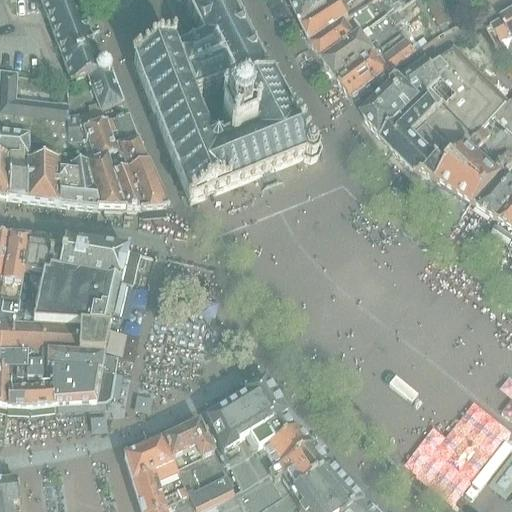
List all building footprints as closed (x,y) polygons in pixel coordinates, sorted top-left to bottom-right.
[(101,63),(85,19),(77,0),(38,0),(68,81),(70,84),(87,78),(97,105),(100,114),(101,113),(124,105),(115,81),(111,71),(109,66),(103,63),(101,63)] [(183,0),(201,38),(182,48),(181,49),(177,51),(176,51),(175,51),(172,44),(133,63),(140,81),(189,206),(302,161),(303,162),(310,165),(316,162),(318,155),(316,149),(309,147),(307,147),(272,81),(241,20),(231,0),(183,0)] [(288,0),(294,12),(313,0),(288,0)] [(313,0),(294,12),(303,30),(350,0),(313,0)] [(350,0),(303,30),(311,48),(382,0),(350,0)] [(382,0),(311,48),(323,66),(357,41),(401,10),(397,5),(405,0),(382,0)] [(439,12),(435,4),(434,4),(427,8),(432,16),(439,12)] [(357,41),(323,66),(337,85),(376,57),(402,38),(395,28),(403,22),(397,14),(401,10),(357,41)] [(444,18),(441,11),(439,12),(432,16),(436,23),(444,18)] [(511,39),(511,14),(501,20),(501,21),(491,27),(500,43),(511,37),(511,39)] [(448,25),(444,18),(436,23),(440,30),(448,25)] [(376,57),(337,85),(351,105),(382,81),(415,56),(411,50),(402,38),(376,57)] [(424,40),(411,50),(415,56),(428,46),(424,40)] [(401,84),(363,121),(382,144),(417,180),(418,179),(435,186),(436,186),(437,185),(509,105),(454,48),(428,65),(428,64),(405,81),(401,84)] [(0,75),(0,136),(27,139),(26,162),(26,165),(56,163),(58,163),(69,169),(86,167),(82,151),(77,152),(76,147),(69,149),(68,148),(67,120),(66,108),(15,102),(15,81),(15,77),(0,75)] [(511,102),(509,105),(437,185),(475,209),(503,178),(504,178),(509,173),(510,174),(511,172),(511,102)] [(77,119),(67,120),(68,148),(69,149),(76,147),(77,152),(82,151),(86,167),(97,213),(126,214),(106,162),(119,157),(116,149),(104,121),(101,113),(100,114),(97,105),(87,109),(89,114),(77,119)] [(128,117),(112,120),(123,147),(137,141),(128,117)] [(112,120),(104,121),(116,149),(119,157),(141,214),(166,213),(166,212),(165,212),(147,165),(137,141),(123,147),(112,120)] [(27,139),(0,136),(0,159),(7,160),(26,162),(27,139)] [(141,214),(119,157),(106,162),(126,214),(141,214)] [(26,162),(7,160),(8,202),(59,209),(97,213),(86,167),(69,169),(58,163),(56,163),(26,165),(26,162)] [(503,178),(475,209),(497,223),(511,206),(511,172),(510,174),(509,173),(504,178),(503,178)] [(497,224),(492,231),(511,243),(511,206),(497,223),(497,224)] [(0,312),(1,307),(10,240),(0,238),(0,312)] [(1,307),(0,312),(0,330),(15,331),(19,305),(22,281),(28,242),(10,240),(1,307)] [(28,242),(22,281),(29,282),(28,283),(30,283),(30,282),(41,284),(42,278),(61,282),(62,277),(57,276),(63,245),(28,242)] [(57,276),(62,277),(119,285),(126,254),(63,245),(57,276)] [(19,305),(15,331),(20,331),(108,333),(108,332),(109,332),(119,285),(62,277),(61,282),(42,278),(41,284),(36,308),(19,305)] [(0,359),(57,361),(103,362),(108,333),(20,331),(15,331),(0,330),(0,359)] [(0,373),(7,373),(26,374),(52,376),(105,377),(114,379),(117,361),(109,360),(108,362),(103,362),(57,361),(0,359),(0,373)] [(7,373),(4,411),(6,411),(28,412),(48,410),(49,396),(33,395),(33,390),(25,389),(26,374),(7,373)] [(95,407),(96,407),(105,406),(110,402),(114,379),(105,377),(52,376),(26,374),(25,389),(33,390),(33,395),(49,396),(48,410),(54,409),(95,406),(95,407)] [(207,421),(207,425),(223,457),(231,473),(292,434),(284,421),(286,419),(284,416),(283,416),(266,388),(267,388),(264,384),(261,386),(261,387),(247,396),(247,395),(243,397),(243,398),(210,419),(207,421)] [(198,427),(162,444),(176,476),(193,511),(212,511),(216,510),(231,501),(233,499),(224,481),(213,458),(198,427)] [(292,434),(231,473),(240,495),(267,478),(311,451),(296,432),(292,434)] [(193,511),(176,476),(162,444),(123,461),(139,511),(217,511),(216,510),(212,511),(193,511)] [(267,478),(240,495),(256,486),(266,480),(272,490),(280,485),(289,499),(329,473),(311,451),(267,478)] [(511,464),(494,488),(503,495),(511,483),(511,464)] [(355,511),(361,508),(329,473),(289,499),(269,511),(268,511),(355,511)] [(0,511),(11,511),(11,508),(19,507),(16,483),(0,484),(0,511)] [(231,501),(216,510),(217,511),(238,511),(232,502),(233,500),(233,499),(231,501)]
